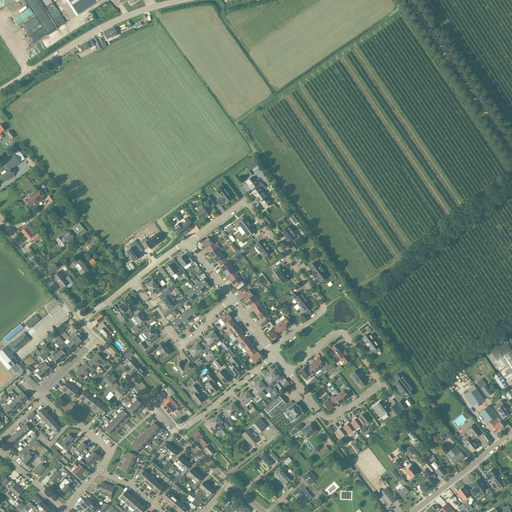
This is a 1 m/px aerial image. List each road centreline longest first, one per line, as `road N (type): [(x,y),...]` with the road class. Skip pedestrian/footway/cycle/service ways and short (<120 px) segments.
road 1 (tertiary): [(0,91),(91,33),(178,0)]
road 2 (track): [(354,300),(511,181)]
road 3 (tertiary): [(511,152),(408,0)]
road 4 (residential): [(231,298),(177,341),(133,282)]
road 5 (residential): [(326,310),(245,201)]
road 6 (residential): [(82,321),(0,219)]
road 7 (residential): [(383,386),(325,418),(288,371)]
road 8 (residential): [(179,433),(97,339)]
road 9 (residential): [(414,511),(511,433)]
road 10 (residential): [(179,433),(275,355)]
